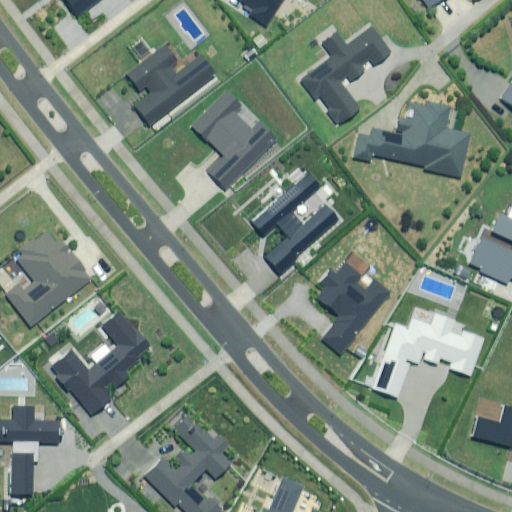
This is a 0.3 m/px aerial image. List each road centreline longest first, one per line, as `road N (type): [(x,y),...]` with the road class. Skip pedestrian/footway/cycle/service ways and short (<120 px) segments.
road 1 (residential): [(0,26),(277,365),(364,444),(426,485)]
road 2 (residential): [(414,507),(378,487),(279,402),(0,66)]
